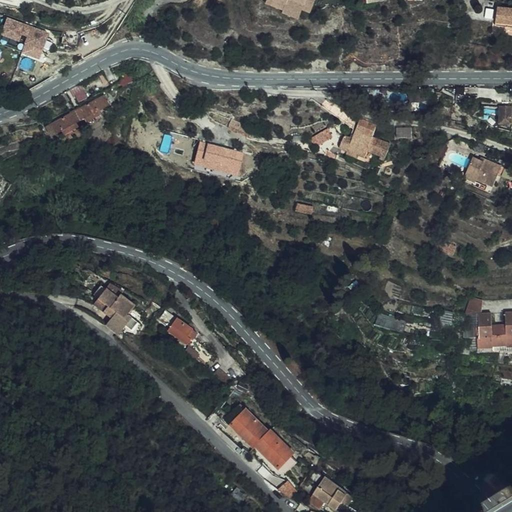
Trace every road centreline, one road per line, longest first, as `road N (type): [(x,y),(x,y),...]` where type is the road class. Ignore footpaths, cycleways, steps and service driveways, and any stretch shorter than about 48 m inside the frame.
road 1 (tertiary): [(0,259),(30,246),(81,243),(181,275),(213,297),(332,419),(431,452),(498,511)]
road 2 (tertiary): [(511,78),(232,79),(135,49),(0,116)]
road 3 (unclassified): [(285,511),(93,326),(54,305),(0,298)]
road 4 (unknown): [(511,160),(306,106),(261,80)]
